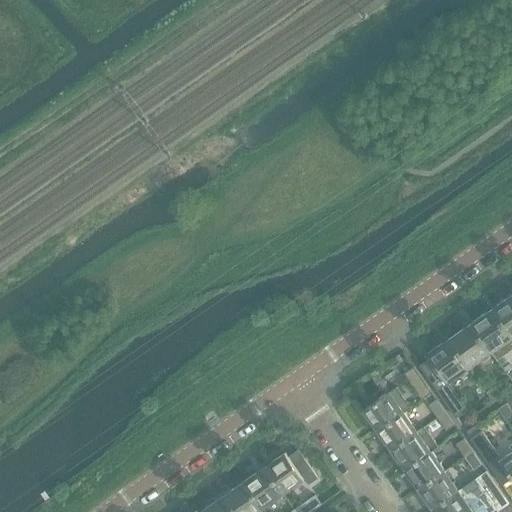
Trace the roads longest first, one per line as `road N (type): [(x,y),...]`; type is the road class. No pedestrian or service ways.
road 1 (track): [(224,0),(0,156)]
road 2 (residential): [(294,382),(511,230)]
road 3 (residential): [(107,511),(294,382)]
road 4 (residential): [(383,511),(294,382)]
